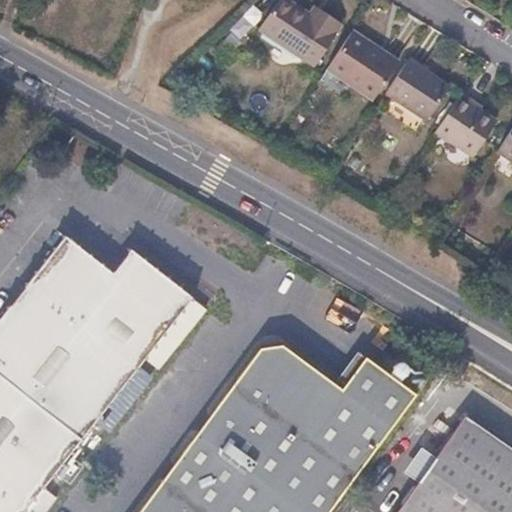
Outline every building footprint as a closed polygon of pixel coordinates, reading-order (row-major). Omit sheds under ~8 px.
[(314,66),(342,25),(319,10),(315,17),(308,12),(288,0),(277,0),(258,30),(314,66)] [(315,17),(319,10),(312,6),(308,12),(315,17)] [(399,61),(352,30),(326,69),(373,100),(399,61)] [(426,120),(449,86),(408,59),(385,93),(426,120)] [(472,157),(496,120),(477,108),(479,106),(460,93),(435,132),(472,157)] [(375,131),(381,121),(374,117),(368,126),(375,131)] [(511,128),(497,151),(511,161),(511,128)] [(422,185),(427,177),(418,171),(414,178),(410,185),(419,191),(422,185)] [(0,511),(45,511),(57,498),(44,487),(78,444),(145,359),(158,369),(205,309),(192,299),(193,298),(133,250),(113,274),(66,236),(0,318),(0,511)] [(327,511),(413,395),(362,358),(339,390),(279,346),(258,349),(138,511),(327,511)] [(511,511),(511,448),(464,415),(396,511),(511,511)]
